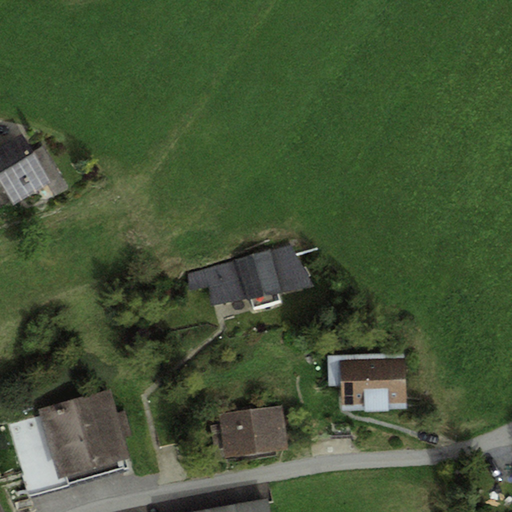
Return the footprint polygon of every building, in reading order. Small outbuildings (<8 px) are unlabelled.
[(0,147),(0,167),(3,173),(0,174),(0,184),(1,186),(13,205),(59,176),(42,149),(34,154),(22,134),(0,147)] [(303,288),(295,245),(188,274),(194,291),(209,286),(212,305),(303,288)] [(405,354),(326,355),(327,386),(340,386),(340,411),(406,410),(405,354)] [(110,390),(39,409),(57,477),(65,475),(68,484),(125,467),(123,460),(128,459),(110,390)] [(282,406),(217,414),(222,458),(288,450),(282,406)] [(271,511),(269,498),(193,511),(271,511)]
